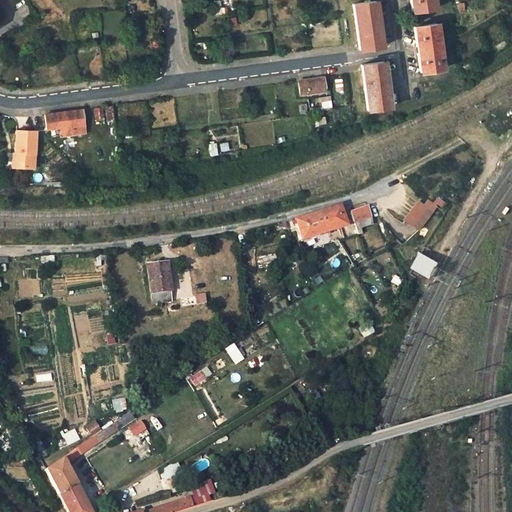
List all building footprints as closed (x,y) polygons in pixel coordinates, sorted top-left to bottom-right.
[(409,0),(411,12),(433,9),(432,0),(409,0)] [(353,4),(359,50),(381,47),(375,1),(353,4)] [(226,19),(228,27),(236,25),(234,17),(226,19)] [(413,27),(420,72),(442,69),(436,24),(413,27)] [(360,65),(367,110),(390,107),(382,61),(360,65)] [(298,81),(300,95),(324,91),(322,77),(308,79),(298,81)] [(320,110),(331,108),(329,96),(317,98),(320,110)] [(104,107),(106,121),(113,121),(112,106),(104,107)] [(93,109),(95,121),(103,120),(101,108),(93,109)] [(45,115),(48,129),(71,126),(72,135),(84,133),(81,110),(60,113),(45,115)] [(16,130),(15,153),(17,153),(17,168),(36,168),(37,131),(16,130)] [(219,143),(220,151),(228,150),(227,142),(219,143)] [(404,219),(416,229),(435,209),(427,202),(423,206),(418,202),(404,219)] [(305,217),(296,220),(301,234),(299,235),(301,239),(343,225),(339,215),(342,214),(340,207),(313,216),(312,215),(305,217)] [(352,213),(358,228),(362,226),(360,220),(370,216),(366,207),(352,213)] [(420,250),(410,266),(429,277),(438,261),(420,250)] [(153,304),(170,301),(169,291),(171,290),(167,263),(148,265),(153,304)] [(193,292),(194,304),(204,302),(203,291),(193,292)] [(234,364),(243,358),(232,342),(222,349),(234,364)] [(31,344),(30,354),(45,355),(46,345),(31,344)] [(187,375),(191,385),(211,377),(207,367),(187,375)] [(45,470),(58,494),(76,485),(65,465),(133,418),(129,412),(45,470)] [(146,428),(140,421),(133,426),(138,434),(146,428)] [(75,428),(77,437),(86,435),(84,426),(75,428)] [(165,495),(180,490),(176,476),(161,481),(165,495)] [(89,511),(76,485),(58,494),(67,511),(89,511)] [(195,499),(198,507),(210,503),(207,496),(195,499)] [(180,511),(193,508),(189,498),(147,511),(180,511)]
